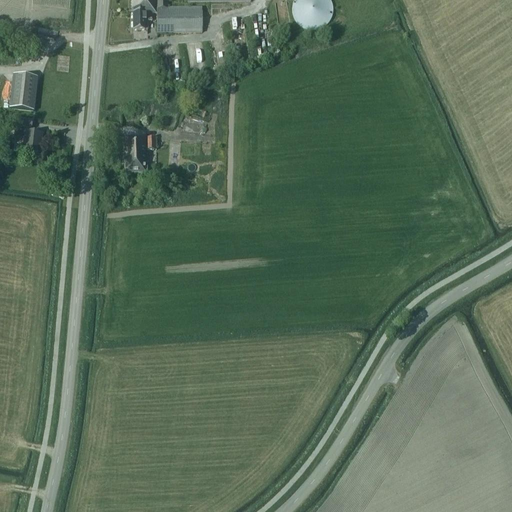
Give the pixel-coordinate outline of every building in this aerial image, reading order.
[(130,0),(130,9),(132,9),(133,31),(147,31),(147,22),(152,22),(151,14),(156,14),(157,34),(202,34),(201,9),(168,9),(167,0),(187,0),(187,3),(250,2),(250,0),(130,0)] [(322,29),(326,26),(329,21),(331,17),(332,11),(331,6),(329,1),(328,0),(295,0),(295,1),(293,6),(292,11),(293,17),(295,21),(298,26),(302,29),(307,31),(312,31),(317,31),(322,29)] [(9,109),(33,112),(37,79),(13,76),(9,109)] [(15,128),(25,129),(22,154),(40,156),(42,135),(30,134),(32,121),(16,119),(15,128)] [(155,139),(121,139),(121,161),(123,161),(124,174),(147,174),(146,152),(155,151),(155,139)]
